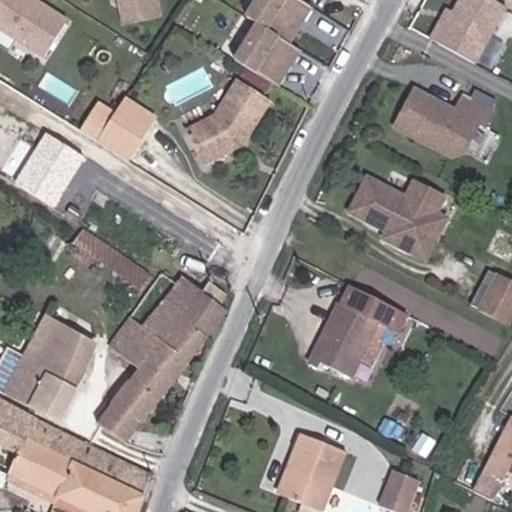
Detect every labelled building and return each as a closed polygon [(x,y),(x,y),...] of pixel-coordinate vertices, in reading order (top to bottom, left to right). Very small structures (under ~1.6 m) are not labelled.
[(33,0),(32,2),(29,0),(0,0),(0,25),(38,52),(62,17),(36,0),(33,0)] [(132,0),(71,0),(75,2),(75,0),(83,0),(98,9),(100,44),(136,41),(132,0)] [(216,81),(259,108),(281,72),(271,66),(294,30),(283,23),(297,0),(247,0),(251,2),(228,39),(239,45),(216,81)] [(423,4),(414,20),(458,44),(482,0),(432,0),(428,7),(423,4)] [(402,76),(383,112),(426,136),(437,142),(449,138),(464,108),(471,112),(478,98),(450,82),(441,98),(402,76)] [(98,142),(129,160),(156,116),(125,97),(98,142)] [(227,164),(253,122),(219,102),(198,136),(169,153),(188,186),(227,164)] [(44,129),(11,178),(53,206),(86,158),(44,129)] [(375,219),(406,170),(397,166),(389,181),(350,162),(332,197),(375,219)] [(429,181),(406,170),(375,219),(378,228),(398,238),(406,220),(416,216),(425,198),(421,197),(429,181)] [(433,203),(425,198),(416,216),(406,220),(398,238),(412,246),(433,203)] [(86,229),(76,245),(143,286),(153,269),(86,229)] [(511,251),(502,247),(485,283),(511,296),(511,251)] [(396,298),(338,270),(301,350),(339,368),(366,314),(384,322),(396,298)] [(511,297),(511,296),(485,283),(478,298),(506,311),(511,297)] [(160,301),(142,289),(114,332),(150,358),(173,329),(185,306),(167,293),(160,301)] [(173,329),(190,343),(210,315),(190,299),(185,306),(173,329)] [(81,439),(109,458),(190,343),(173,329),(150,358),(114,332),(95,361),(121,381),(81,439)] [(7,372),(0,385),(0,416),(44,440),(66,402),(78,358),(29,330),(7,372)] [(511,476),(511,406),(507,403),(466,478),(485,488),(495,469),(511,476)] [(0,466),(18,436),(0,425),(0,466)] [(330,446),(287,425),(264,484),(306,503),(330,446)] [(0,490),(40,510),(59,473),(121,508),(127,496),(18,436),(0,466),(0,490)] [(410,466),(382,456),(371,492),(397,503),(410,466)] [(43,511),(119,511),(121,508),(59,473),(40,510),(43,511)] [(38,511),(40,510),(0,490),(0,499),(24,511),(38,511)]
